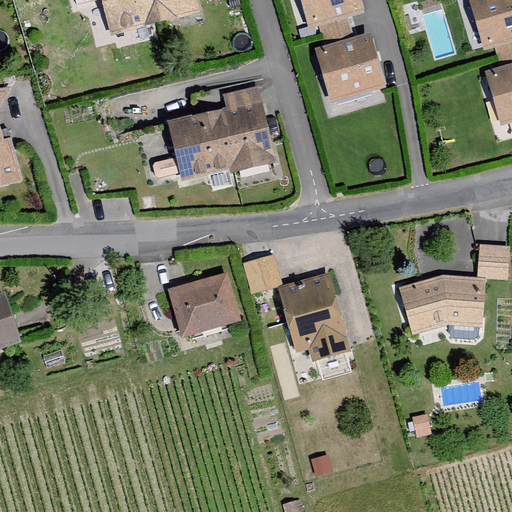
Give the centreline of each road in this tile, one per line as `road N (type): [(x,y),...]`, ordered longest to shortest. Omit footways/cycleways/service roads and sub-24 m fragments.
road 1 (residential): [(0,243),(320,218)]
road 2 (residential): [(260,0),(320,218)]
road 3 (residential): [(422,201),(381,0)]
